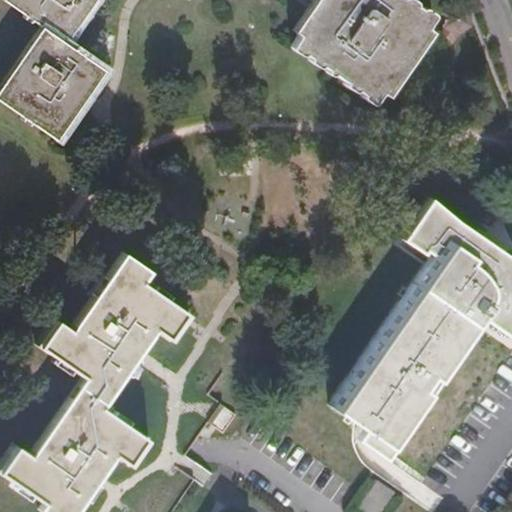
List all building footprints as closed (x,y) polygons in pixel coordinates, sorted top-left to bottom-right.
[(47,29),(62,39),(88,0),(9,0),(9,1),(47,29)] [(321,0),(300,34),(291,47),(304,56),(307,54),(310,56),(311,61),(320,67),(324,65),(328,69),(329,73),(331,74),(334,73),(350,83),(348,86),(352,89),(357,90),(359,88),(364,92),(364,96),(372,101),(375,101),(435,13),(424,5),(421,6),(418,4),(417,1),(416,0),(321,0)] [(457,3),(447,10),(448,24),(444,29),(453,38),(461,28),(470,19),(468,7),(457,3)] [(100,64),(62,39),(47,29),(0,97),(0,99),(52,134),(100,64)] [(359,439),(389,460),(480,326),(508,345),(511,338),(511,255),(458,219),(431,196),(402,239),(431,258),(331,406),(366,430),(359,439)] [(150,270),(126,254),(73,330),(59,322),(42,345),(86,377),(31,455),(18,446),(2,470),(46,500),(42,507),(49,511),(74,511),(116,452),(129,461),(146,436),(102,404),(155,328),(168,337),(185,313),(141,281),(150,270)] [(384,511),(397,493),(379,482),(359,510),(362,511),(384,511)]
